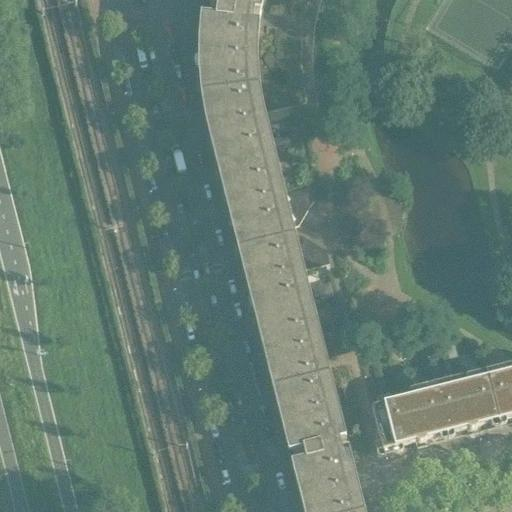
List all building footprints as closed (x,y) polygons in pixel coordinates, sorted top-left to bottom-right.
[(318,111),(313,84),(312,58),(314,31),(320,5),(321,0),(203,0),(202,8),(200,21),(198,46),(198,60),(198,74),(200,99),(204,124),(207,138),(264,363),(290,468),(301,511),(361,511),(302,274),(329,267),(325,254),(300,238),(294,240),(291,231),(298,229),(313,203),(310,191),(283,198),(265,125),(318,111)] [(328,287),(316,290),(319,302),(331,299),(328,287)] [(511,374),(487,381),(498,425),(511,421),(511,374)] [(487,381),(436,393),(447,438),(466,433),(468,438),(478,436),(477,430),(498,425),(487,381)] [(382,454),(415,446),(417,451),(427,449),(426,443),(447,438),(436,393),(371,410),(382,454)]
